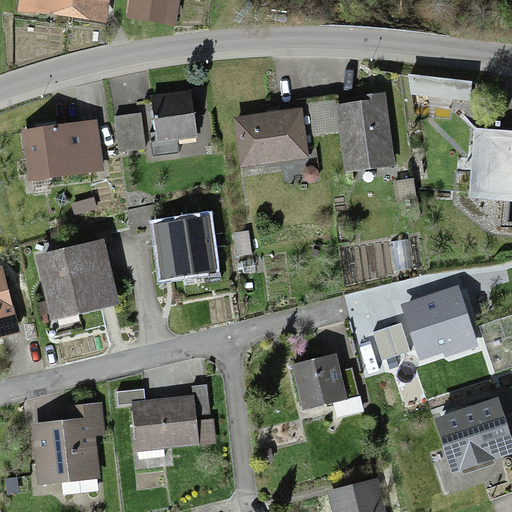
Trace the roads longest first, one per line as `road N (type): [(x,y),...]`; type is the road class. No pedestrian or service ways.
road 1 (unclassified): [(0,94),(126,59),(256,44),(511,55)]
road 2 (residential): [(0,395),(338,311)]
